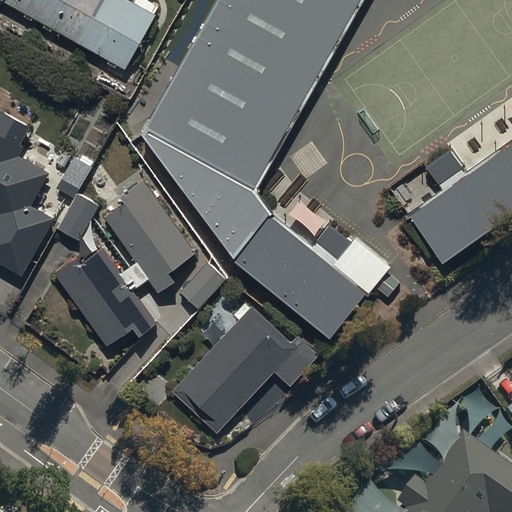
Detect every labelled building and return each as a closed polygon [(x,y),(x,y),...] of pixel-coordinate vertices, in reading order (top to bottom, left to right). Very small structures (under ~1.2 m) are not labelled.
[(3,0),(124,71),(160,9),(145,0),(139,0),(135,7),(123,0),(3,0)] [(360,0),(216,0),(141,126),(233,254),(326,342),(368,286),(273,212),(259,188),(360,0)] [(0,262),(25,276),(57,221),(34,208),(51,179),(17,160),(32,132),(0,114),(0,262)] [(511,147),(470,176),(452,150),(427,167),(444,193),(407,217),(446,277),(511,233),(511,147)] [(75,200),(58,230),(81,243),(99,211),(76,197),(92,170),(75,160),(58,190),(75,200)] [(84,267),(79,259),(57,275),(109,348),(133,331),(143,344),(161,331),(135,295),(151,284),(160,297),(177,285),(172,277),(199,258),(145,182),(122,198),(129,207),(107,223),(135,263),(121,273),(106,252),(84,267)] [(208,267),(181,294),(199,312),(226,285),(208,267)] [(254,308),(172,393),(216,436),(277,373),(291,387),(320,357),(299,337),(291,345),(254,308)] [(511,511),(511,474),(498,464),(511,446),(511,434),(500,425),(480,452),(465,441),(427,492),(419,487),(398,511),(511,511)]
